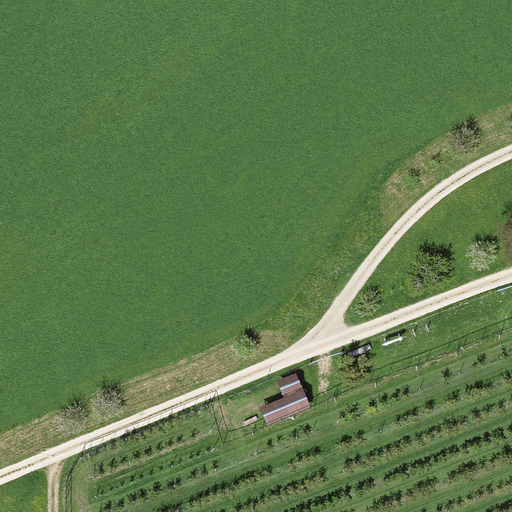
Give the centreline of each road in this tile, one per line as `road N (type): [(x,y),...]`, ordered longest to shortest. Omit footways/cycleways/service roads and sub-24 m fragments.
road 1 (track): [(0,482),(321,344),(350,290),(419,212),(511,152)]
road 2 (track): [(321,344),(511,279)]
